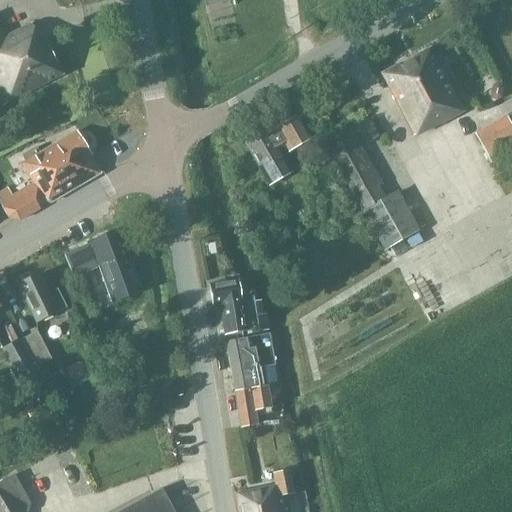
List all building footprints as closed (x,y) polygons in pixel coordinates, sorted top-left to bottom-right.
[(63,76),(44,36),(40,37),(34,26),(30,28),(28,25),(3,38),(0,31),(0,101),(2,106),(63,76)] [(379,74),(387,88),(413,137),(464,110),(430,48),(379,74)] [(483,97),(494,93),(488,80),(478,84),(483,97)] [(288,153),(312,139),(298,116),(275,129),(276,132),(272,135),(267,126),(241,141),(269,187),(294,172),(280,149),(285,146),(288,153)] [(511,127),(506,117),(482,130),(475,133),(491,163),(511,151),(511,127)] [(385,199),(384,198),(379,187),(382,185),(351,129),(324,143),(362,211),(385,199)] [(8,190),(0,194),(0,201),(9,218),(21,220),(39,209),(43,199),(49,203),(98,173),(90,158),(92,157),(76,131),(39,153),(36,147),(18,157),(29,178),(28,178),(32,184),(11,195),(8,190)] [(383,250),(418,230),(397,191),(384,198),(385,199),(362,211),(361,211),(383,250)] [(90,243),(64,255),(74,278),(99,268),(103,278),(97,281),(105,305),(142,292),(119,229),(90,242),(90,243)] [(386,297),(395,292),(411,320),(457,294),(440,265),(400,288),(390,271),(376,279),(386,297)] [(35,324),(65,308),(57,289),(49,293),(40,273),(16,284),(35,324)] [(226,335),(240,332),(258,330),(252,298),(220,303),(226,335)] [(259,333),(266,332),(264,317),(262,317),(260,303),(254,304),(258,330),(259,333)] [(38,367),(51,360),(36,332),(23,339),(38,367)] [(231,354),(228,354),(234,390),(263,384),(256,347),(250,349),(248,338),(229,341),(231,354)] [(37,367),(38,367),(23,339),(2,349),(22,388),(42,377),(37,367)] [(65,369),(71,381),(93,369),(87,358),(65,369)] [(130,385),(144,379),(135,358),(122,363),(130,385)] [(234,393),(240,427),(258,425),(257,416),(271,413),(270,408),(272,407),(269,387),(234,393)] [(0,464),(18,456),(10,438),(3,442),(5,445),(0,446),(0,464)] [(285,511),(283,496),(295,494),(291,470),(272,473),(274,486),(235,494),(238,511),(285,511)] [(13,475),(0,482),(0,511),(28,511),(30,505),(13,475)] [(174,511),(162,489),(119,511),(174,511)]
